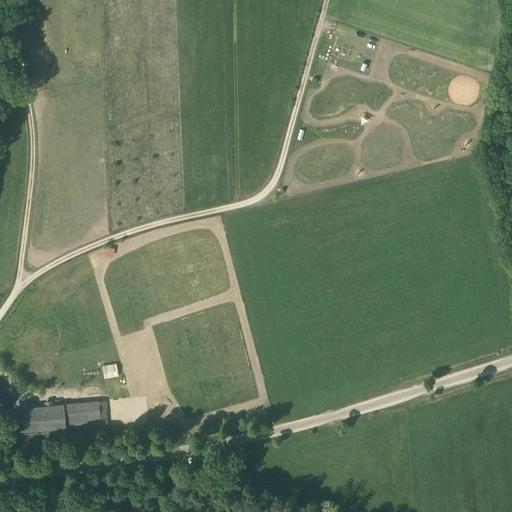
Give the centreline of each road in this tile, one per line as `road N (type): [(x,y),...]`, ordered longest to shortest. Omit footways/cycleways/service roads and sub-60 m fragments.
road 1 (unclassified): [(0,480),(308,425),(511,360)]
road 2 (track): [(324,0),(273,176),(253,200),(138,226),(17,286)]
road 3 (track): [(17,286),(28,165),(23,104),(0,70)]
road 4 (track): [(189,449),(201,469),(309,511)]
